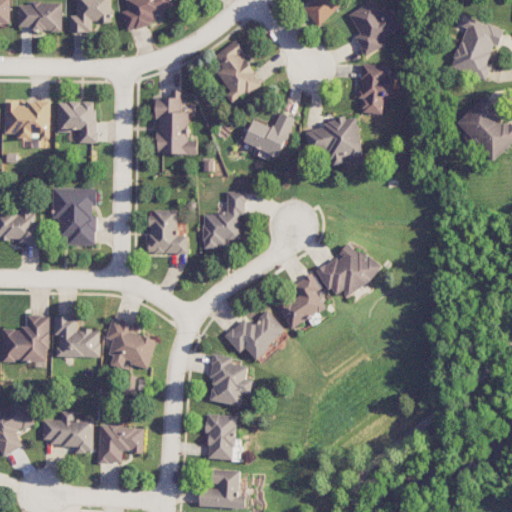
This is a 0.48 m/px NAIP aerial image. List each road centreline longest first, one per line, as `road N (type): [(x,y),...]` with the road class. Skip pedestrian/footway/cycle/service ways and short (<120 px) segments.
road 1 (residential): [(125,69),(118,278)]
road 2 (residential): [(161,511),(186,313)]
road 3 (residential): [(186,313),(118,278),(0,274)]
road 4 (residential): [(186,313),(278,251),(298,216)]
road 5 (residential): [(125,69),(169,59),(249,0)]
road 6 (residential): [(161,500),(34,492)]
road 7 (residential): [(0,67),(125,69)]
